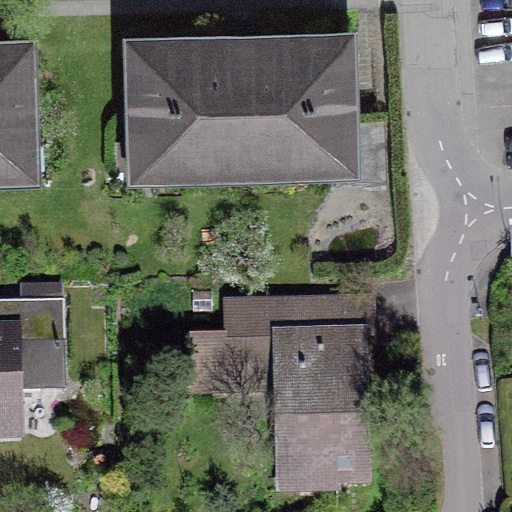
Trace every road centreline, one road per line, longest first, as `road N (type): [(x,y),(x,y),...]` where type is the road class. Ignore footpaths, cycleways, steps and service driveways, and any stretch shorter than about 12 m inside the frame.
road 1 (residential): [(474,210),(442,293),(462,511)]
road 2 (residential): [(429,0),(438,144),(474,210)]
